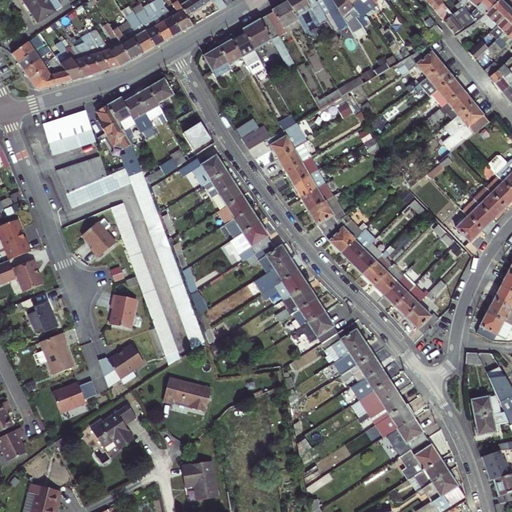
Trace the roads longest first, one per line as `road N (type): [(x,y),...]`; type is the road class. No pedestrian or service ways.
road 1 (residential): [(431,385),(260,189),(174,49)]
road 2 (residential): [(5,112),(89,331)]
road 3 (tertiary): [(5,112),(112,81),(174,49)]
road 4 (residential): [(431,385),(448,365),(480,269),(511,226)]
road 5 (residential): [(511,116),(417,0)]
road 6 (residential): [(486,511),(470,457),(431,385)]
